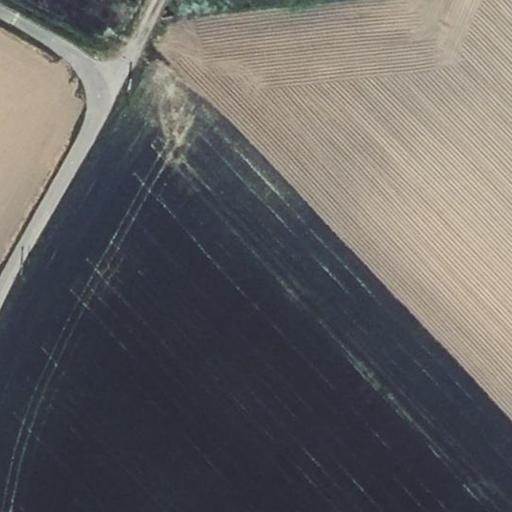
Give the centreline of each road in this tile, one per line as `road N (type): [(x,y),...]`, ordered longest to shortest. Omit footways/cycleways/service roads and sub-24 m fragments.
road 1 (unclassified): [(0,291),(111,89)]
road 2 (unclassified): [(111,89),(0,10)]
